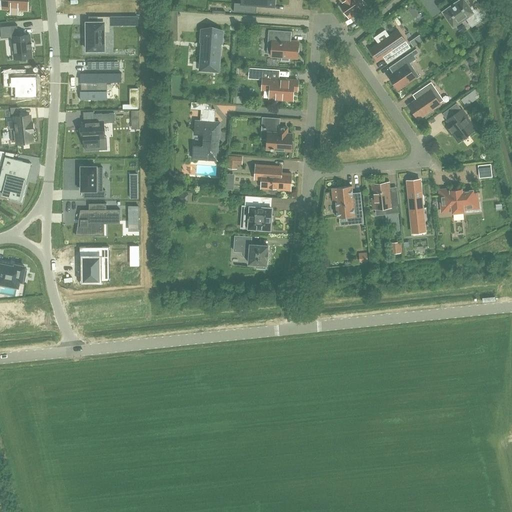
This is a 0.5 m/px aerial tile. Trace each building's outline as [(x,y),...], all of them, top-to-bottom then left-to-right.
[(2,0),(2,6),(2,9),(11,9),(12,9),(12,6),(18,6),(18,9),(19,9),(28,10),(28,0),(2,0)] [(109,0),(87,0),(87,7),(109,8),(109,0)] [(274,0),(248,0),(248,4),(234,3),(234,12),(256,13),(257,5),(274,6),(274,0)] [(340,0),(342,2),(340,4),(349,17),(351,16),(352,17),(360,12),(359,11),(367,5),(363,0),(340,0)] [(470,8),(465,1),(464,0),(459,0),(456,2),(450,6),(444,11),(443,11),(444,12),(453,25),(453,26),(454,26),(466,18),(472,27),(487,16),(478,2),(470,8)] [(87,32),(87,40),(87,50),(104,50),(104,32),(110,32),(110,16),(98,16),(98,22),(89,22),(87,22),(87,32)] [(128,16),(128,25),(138,25),(138,16),(128,16)] [(178,23),(169,23),(169,35),(178,35),(178,23)] [(7,26),(0,27),(1,38),(6,38),(13,37),(14,47),(15,58),(32,57),(31,48),(30,44),(30,35),(18,36),(17,26),(17,25),(7,26)] [(272,42),(271,54),(271,56),(281,57),(281,61),(289,61),(290,57),(298,58),(298,51),(299,51),(299,50),(298,50),(299,42),(298,42),(298,43),(291,42),(292,31),(269,30),(268,43),(269,41),(272,42)] [(378,60),(383,57),(391,51),(395,56),(408,46),(397,30),(388,36),(385,32),(385,31),(376,38),(379,42),(370,48),(370,49),(371,49),(372,50),(371,51),(377,58),(378,59),(378,60)] [(203,31),(201,63),(218,65),(220,32),(203,31)] [(420,35),(415,38),(418,43),(423,40),(420,35)] [(399,70),(393,74),(389,76),(398,89),(416,78),(412,73),(414,71),(415,69),(410,63),(417,59),(415,56),(419,52),(416,49),(394,64),(399,70)] [(467,60),(470,66),(476,62),(472,57),(467,60)] [(298,81),(279,79),(268,79),(269,70),(271,70),(250,68),(249,78),(263,79),(263,85),(271,86),(270,93),(270,99),(293,100),(293,90),(297,91),(298,81)] [(15,69),(4,69),(4,77),(11,77),(11,87),(17,87),(18,96),(38,96),(37,83),(34,83),(34,76),(33,76),(27,76),(15,76),(15,69)] [(81,92),(81,100),(107,100),(107,81),(121,81),(121,73),(81,73),(81,82),(82,82),(84,82),(84,91),(82,92),(81,92)] [(432,91),(436,88),(431,82),(421,89),(425,95),(409,105),(418,118),(425,114),(426,116),(434,111),(432,109),(440,103),(432,91)] [(477,88),(461,99),(465,104),(467,103),(469,105),(477,99),(475,96),(480,93),(477,88)] [(472,131),(464,120),(467,117),(463,111),(457,103),(442,114),(451,126),(447,129),(449,131),(450,130),(459,142),(472,131)] [(217,160),(220,123),(220,122),(214,122),(215,109),(202,109),(202,116),(204,116),(203,121),(196,121),(195,133),(204,134),(203,146),(194,145),(193,158),(217,160)] [(84,122),(82,122),(83,138),(85,138),(85,146),(86,146),(86,150),(99,149),(98,137),(104,137),(104,136),(103,122),(115,121),(114,112),(94,113),(94,119),(84,120),(84,122)] [(16,129),(11,130),(12,142),(17,141),(17,143),(33,141),(32,131),(33,131),(32,123),(31,123),(30,116),(15,118),(15,120),(16,129)] [(288,128),(280,127),(277,127),(278,119),(280,119),(280,118),(263,117),(262,118),(263,118),(263,117),(266,117),(266,127),(262,127),(262,126),(262,129),(262,127),(264,127),(264,128),(266,128),(266,127),(269,127),(267,149),(291,151),(291,149),(293,149),(294,141),(292,141),(292,134),(287,133),(288,128)] [(4,156),(0,173),(0,177),(6,179),(3,190),(2,195),(10,197),(10,199),(18,202),(18,201),(19,197),(21,197),(22,197),(25,186),(22,185),(23,184),(27,170),(19,168),(21,161),(4,156)] [(282,166),(277,166),(256,164),(255,179),(262,179),(262,188),(269,188),(269,191),(277,192),(277,189),(290,190),(292,173),(282,173),(282,166)] [(81,175),(81,182),(82,182),(82,190),(84,190),(92,190),(92,198),(105,198),(105,190),(103,190),(103,182),(103,167),(97,167),(97,166),(82,166),(82,175),(81,175)] [(425,226),(421,190),(420,179),(407,180),(412,227),(425,226)] [(387,214),(392,214),(397,213),(396,205),(399,205),(398,191),(390,192),(389,182),(373,184),(374,198),(373,199),(374,209),(386,208),(387,214)] [(354,200),(353,193),(352,186),(332,188),(333,200),(336,200),(337,217),(349,216),(350,224),(364,223),(362,199),(354,200)] [(458,188),(452,189),(440,190),(442,211),(453,210),(453,212),(464,211),(464,209),(479,208),(477,193),(473,193),(473,191),(462,192),(461,189),(458,190),(458,188)] [(272,208),(271,208),(260,207),(261,197),(246,196),(244,215),(249,215),(249,228),(270,230),(271,222),(272,215),(271,215),(272,208)] [(77,232),(76,235),(79,235),(79,236),(98,236),(98,221),(120,221),(120,209),(107,209),(107,203),(93,203),(93,209),(89,209),(80,210),(81,226),(78,226),(78,229),(77,229),(77,232)] [(392,214),(387,214),(388,223),(399,222),(398,213),(400,213),(399,205),(396,205),(397,213),(392,214)] [(129,206),(130,230),(139,230),(139,206),(129,206)] [(235,235),(234,251),(242,251),(242,254),(245,257),(250,257),(249,263),(257,264),(256,267),(266,268),(266,265),(267,265),(267,259),(268,251),(268,245),(251,244),(252,236),(235,235)] [(393,254),(403,253),(402,242),(392,243),(393,254)] [(130,261),(139,261),(139,246),(130,246),(130,261)] [(80,247),(80,249),(83,249),(83,281),(89,280),(89,283),(103,283),(103,281),(103,280),(104,280),(104,266),(100,266),(100,264),(100,257),(106,257),(109,257),(109,250),(110,250),(109,247),(80,247)] [(368,252),(359,253),(360,262),(368,261),(368,252)] [(0,282),(7,284),(10,285),(11,285),(18,286),(19,280),(25,281),(28,270),(25,269),(25,267),(15,265),(15,266),(15,267),(14,266),(10,266),(9,265),(1,264),(0,268),(0,270),(0,269),(0,282)]
